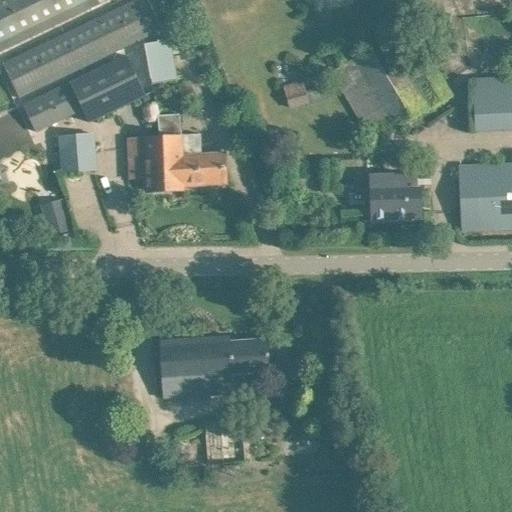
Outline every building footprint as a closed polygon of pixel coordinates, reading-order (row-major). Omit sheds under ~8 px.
[(0,0),(0,51),(99,5),(96,0),(0,0)] [(157,33),(141,0),(136,0),(2,64),(19,99),(157,33)] [(373,142),(451,97),(413,33),(393,45),(389,39),(332,72),(373,142)] [(177,81),(170,39),(157,41),(157,43),(144,45),(151,85),(177,81)] [(145,96),(126,56),(22,106),(35,132),(82,110),(88,123),(145,96)] [(511,77),(472,80),(474,130),(511,128),(511,77)] [(296,114),(316,109),(311,87),(291,91),(296,114)] [(179,135),(178,114),(156,116),(158,137),(126,139),(129,179),(142,178),(143,193),(183,190),(183,186),(179,135)] [(61,174),(97,171),(94,134),(58,137),(61,174)] [(199,134),(179,135),(183,186),(225,184),(223,153),(200,154),(199,134)] [(511,164),(458,167),(462,231),(495,229),(495,231),(511,230),(511,164)] [(405,175),(371,176),(371,191),(372,221),(408,219),(408,212),(421,212),(420,190),(406,190),(405,175)] [(46,199),(49,210),(69,204),(65,193),(46,199)] [(71,209),(48,210),(49,225),(72,223),(71,209)] [(162,402),(233,399),(232,392),(238,392),(237,380),(271,378),(268,339),(230,342),(230,337),(159,342),(162,402)] [(242,420),(204,423),(208,466),(246,463),(242,420)]
